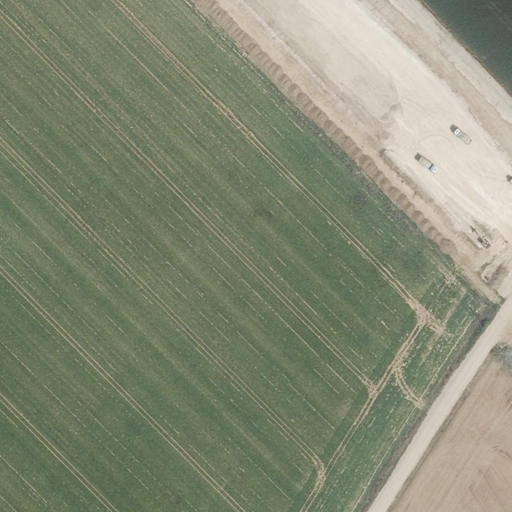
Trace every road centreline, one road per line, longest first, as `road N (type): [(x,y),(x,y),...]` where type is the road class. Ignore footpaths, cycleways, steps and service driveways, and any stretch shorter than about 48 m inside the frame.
road 1 (track): [(383,511),(511,318)]
road 2 (track): [(511,166),(370,0)]
